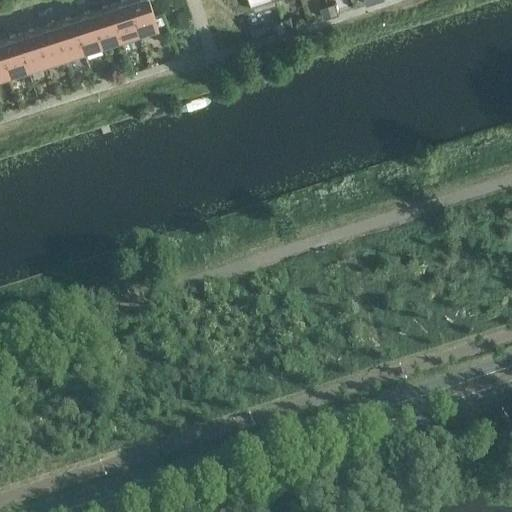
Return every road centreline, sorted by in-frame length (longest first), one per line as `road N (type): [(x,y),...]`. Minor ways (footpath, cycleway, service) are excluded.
road 1 (secondary): [(511,359),(37,511)]
road 2 (secondary): [(133,511),(511,389)]
